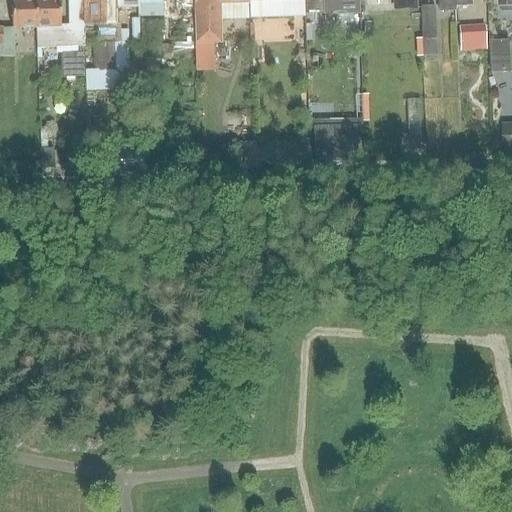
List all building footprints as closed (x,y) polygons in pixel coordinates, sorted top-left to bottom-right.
[(35,28),(34,0),(10,0),(11,29),(14,29),(35,28)] [(83,44),(83,26),(82,0),(68,0),(69,27),(60,27),(59,0),(34,0),(35,28),(36,49),(83,47),(83,44)] [(113,0),(82,0),(83,26),(96,26),(97,44),(120,43),(120,25),(114,25),(113,10),(113,0)] [(192,0),(194,45),(220,44),(219,5),(248,5),(248,2),(247,0),(192,0)] [(304,0),(304,1),(305,14),(323,14),(322,0),(304,0)] [(455,12),(455,7),(454,0),(435,0),(435,1),(438,1),(438,12),(455,12)] [(511,0),(498,0),(499,7),(500,7),(500,10),(502,12),(511,11),(511,0)] [(434,7),(420,7),(422,57),(436,56),(434,7)] [(159,21),(141,21),(142,61),(160,60),(160,53),(168,53),(168,45),(160,45),(159,21)] [(485,50),(485,41),(484,25),(459,27),(461,52),(485,50)] [(15,57),(14,29),(11,29),(2,29),(2,46),(3,57),(15,57)] [(127,81),(125,43),(120,43),(97,44),(95,44),(97,82),(127,81)] [(366,56),(366,63),(375,63),(375,62),(386,62),(386,55),(375,55),(366,55),(366,56)] [(162,90),(143,91),(143,101),(163,101),(162,90)] [(161,143),(160,118),(147,118),(147,143),(161,143)] [(357,161),(356,133),(356,125),(313,127),(314,162),(357,161)] [(511,129),(503,130),(505,151),(511,150),(511,129)] [(257,168),(256,141),(243,142),(244,170),(258,169),(257,168)] [(142,146),(116,147),(98,148),(95,148),(96,178),(143,176),(142,146)] [(53,149),(47,149),(41,149),(40,149),(41,170),(42,170),(52,169),(54,169),(53,149)] [(66,172),(85,171),(84,152),(65,153),(66,172)] [(223,169),(222,156),(200,157),(200,170),(223,169)]
